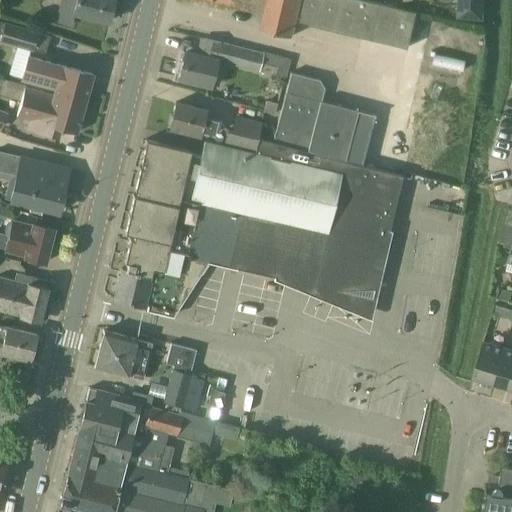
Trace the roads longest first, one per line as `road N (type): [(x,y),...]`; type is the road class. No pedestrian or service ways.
road 1 (secondary): [(48,421),(151,0)]
road 2 (residential): [(450,511),(465,408),(511,419)]
